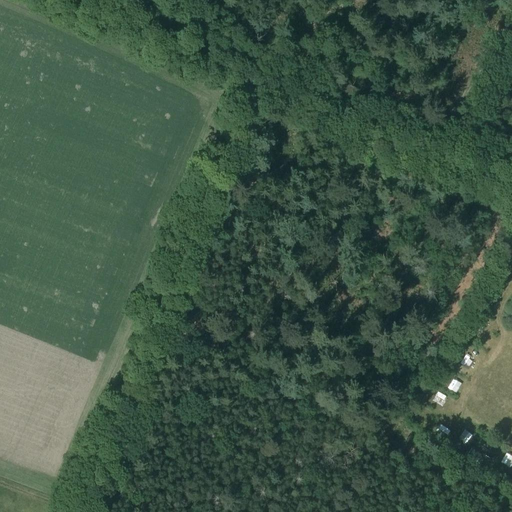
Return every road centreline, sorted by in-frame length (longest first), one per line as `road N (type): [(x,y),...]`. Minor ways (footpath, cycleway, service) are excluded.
road 1 (track): [(248,76),(78,511)]
road 2 (track): [(96,0),(355,129),(450,159)]
road 3 (track): [(450,159),(511,52)]
